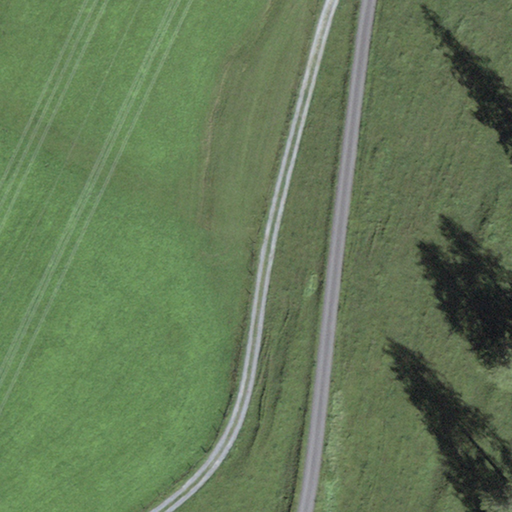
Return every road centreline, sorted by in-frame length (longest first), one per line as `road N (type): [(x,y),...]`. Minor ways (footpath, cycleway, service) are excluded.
road 1 (track): [(149,511),(221,458),(290,154),(338,0)]
road 2 (unclassified): [(376,0),(304,511)]
